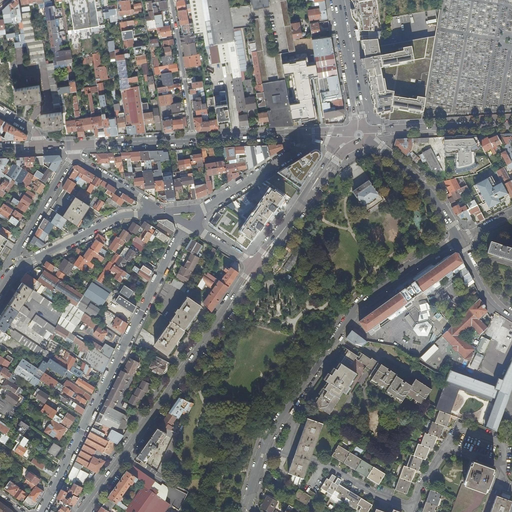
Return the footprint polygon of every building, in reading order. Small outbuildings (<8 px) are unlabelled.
[(12,0),(2,9),(4,19),(4,23),(21,20),(21,22),(19,22),(21,33),(20,34),(21,41),(22,47),(26,46),(21,11),(18,0),(12,0)] [(28,0),(18,0),(21,11),(26,46),(29,62),(46,61),(42,40),(35,41),(29,5),(29,3),(28,0)] [(62,0),(63,1),(71,49),(72,60),(93,56),(92,54),(98,53),(109,51),(107,41),(105,28),(104,18),(103,13),(103,10),(102,4),(101,0),(62,0)] [(131,9),(129,0),(124,0),(117,1),(117,3),(120,2),(120,8),(118,9),(118,11),(131,9)] [(153,6),(152,2),(152,0),(147,1),(146,17),(146,18),(146,20),(155,19),(154,13),(153,6)] [(168,8),(166,0),(161,1),(159,1),(160,9),(168,8)] [(180,0),(176,1),(178,10),(190,8),(190,4),(186,4),(185,4),(185,3),(184,0),(180,0)] [(233,29),(230,8),(228,0),(189,0),(190,4),(190,8),(191,11),(192,17),(193,23),(194,33),(203,32),(209,64),(230,61),(233,78),(241,77),(240,71),(234,32),(233,29)] [(251,0),(253,8),(270,5),(269,0),(251,0)] [(279,0),(289,52),(295,51),(293,40),(290,23),(286,0),(279,0)] [(354,0),(360,31),(375,32),(380,32),(373,0),(354,0)] [(327,18),(324,1),(314,2),(315,6),(319,5),(320,9),(316,9),(308,10),(309,21),(327,18)] [(117,21),(117,20),(117,18),(118,18),(117,14),(117,10),(116,4),(108,6),(109,9),(109,11),(103,13),(104,18),(110,17),(111,23),(117,21)] [(255,42),(262,41),(260,29),(259,19),(252,20),(250,5),(230,8),(233,29),(252,26),(255,42)] [(45,8),(45,11),(49,34),(53,63),(54,65),(66,63),(65,55),(64,50),(60,51),(58,41),(60,41),(59,34),(58,31),(57,31),(56,27),(54,27),(54,24),(55,24),(54,15),(54,12),(55,11),(55,7),(45,8)] [(177,21),(178,25),(182,25),(193,23),(192,17),(189,17),(190,20),(188,21),(187,12),(191,11),(190,8),(178,10),(180,21),(177,21)] [(134,12),(134,9),(131,9),(118,11),(120,20),(122,19),(122,15),(130,14),(130,13),(134,12)] [(163,15),(162,11),(158,12),(154,13),(155,19),(156,27),(163,26),(161,15),(163,15)] [(156,29),(156,27),(155,19),(146,20),(147,25),(147,27),(148,30),(156,29)] [(137,20),(120,22),(121,31),(129,29),(128,25),(136,24),(137,22),(137,20)] [(290,23),(293,40),(297,40),(296,37),(302,36),(300,22),(290,23)] [(320,35),(318,22),(310,24),(312,36),(320,35)] [(182,25),(183,35),(193,33),(194,33),(193,23),(182,25)] [(169,25),(163,26),(156,27),(156,29),(157,33),(159,32),(159,29),(160,29),(161,37),(167,36),(171,35),(169,25)] [(129,29),(121,31),(122,39),(124,39),(126,39),(130,38),(129,30),(129,29)] [(360,31),(355,31),(357,41),(363,40),(375,40),(375,32),(360,31)] [(234,32),(240,71),(247,70),(245,56),(241,32),(234,32)] [(180,35),(181,44),(183,44),(194,42),(195,42),(193,33),(183,35),(180,35)] [(422,119),(436,35),(379,46),(377,39),(375,40),(363,40),(367,58),(361,59),(363,71),(369,70),(375,103),(378,115),(381,114),(381,117),(385,117),(385,120),(389,119),(389,121),(422,119)] [(334,53),(331,36),(312,39),(315,56),(334,53)] [(158,41),(158,37),(150,39),(151,44),(151,46),(159,45),(158,41)] [(308,125),(326,124),(324,117),(324,112),(322,102),(315,56),(312,39),(312,37),(297,40),(293,40),(295,51),(308,125)] [(173,39),(164,40),(165,47),(163,47),(163,48),(163,49),(164,52),(160,53),(161,56),(165,55),(171,54),(169,45),(174,44),(173,39)] [(119,55),(118,49),(115,50),(114,41),(107,41),(109,51),(109,52),(110,59),(110,60),(115,59),(116,61),(116,60),(125,59),(125,57),(125,54),(119,55)] [(270,127),(288,126),(276,54),(274,55),(279,81),(269,82),(262,41),(255,42),(255,43),(266,105),(267,111),(269,120),(270,127)] [(185,56),(193,55),(196,54),(194,42),(183,44),(185,56)] [(258,106),(266,105),(255,43),(249,44),(250,49),(249,50),(250,54),(252,53),(255,71),(252,71),(252,75),(255,74),(257,85),(255,86),(257,98),(258,98),(259,104),(258,104),(258,106)] [(145,49),(144,45),(143,45),(136,46),(134,47),(134,49),(133,49),(133,51),(133,56),(136,55),(144,54),(143,49),(145,49)] [(10,62),(12,74),(12,80),(21,79),(20,74),(19,74),(15,48),(8,49),(10,62)] [(293,126),(308,125),(295,51),(289,52),(281,54),(293,126)] [(99,96),(101,113),(107,113),(102,82),(102,79),(108,79),(106,67),(104,66),(100,66),(98,53),(92,54),(93,56),(96,80),(98,91),(99,96)] [(332,100),(342,98),(334,53),(315,56),(322,102),(327,101),(332,100)] [(147,62),(145,54),(144,54),(136,55),(138,64),(147,62)] [(288,126),(293,126),(281,54),(276,54),(288,126)] [(183,56),(185,68),(195,66),(193,55),(185,56),(183,56)] [(146,131),(145,123),(142,103),(138,81),(135,82),(135,87),(128,88),(127,83),(138,81),(137,76),(128,78),(125,60),(125,59),(116,60),(125,116),(126,126),(135,125),(136,133),(142,133),(142,131),(146,131)] [(46,61),(27,63),(28,70),(47,67),(54,108),(60,107),(60,103),(59,100),(57,85),(54,65),(53,63),(46,64),(46,61)] [(178,71),(177,63),(159,66),(154,67),(155,73),(155,74),(162,73),(162,72),(160,72),(160,69),(169,68),(169,72),(171,72),(178,71)] [(164,86),(173,84),(171,72),(169,72),(162,73),(164,86)] [(57,85),(59,100),(63,99),(64,99),(63,93),(71,92),(69,80),(68,75),(63,76),(65,84),(57,85)] [(154,84),(153,76),(147,77),(149,90),(155,89),(154,84)] [(241,128),(250,128),(246,109),(245,97),(241,77),(233,78),(241,128)] [(245,97),(246,109),(257,107),(252,79),(245,80),(247,91),(251,90),(252,96),(245,97)] [(76,80),(69,80),(71,92),(78,91),(76,80)] [(95,82),(95,86),(90,87),(84,88),(85,95),(88,94),(88,93),(91,93),(98,91),(96,80),(95,80),(95,82)] [(196,93),(204,92),(202,81),(196,82),(192,82),(193,87),(195,87),(202,86),(203,89),(199,90),(199,91),(196,91),(196,93)] [(169,94),(168,91),(181,89),(180,83),(173,84),(164,86),(157,87),(158,92),(162,91),(162,95),(169,94)] [(15,87),(14,88),(16,102),(21,102),(21,103),(35,101),(35,99),(42,98),(40,85),(15,89),(15,87)] [(218,120),(230,118),(225,90),(220,91),(221,95),(214,96),(215,102),(216,109),(217,119),(218,120)] [(159,98),(160,105),(165,105),(171,104),(174,103),(173,99),(183,97),(182,92),(169,94),(162,95),(159,95),(159,98)] [(78,136),(85,136),(84,131),(82,120),(79,121),(78,117),(79,117),(78,109),(76,102),(77,102),(76,96),(72,97),(75,120),(77,131),(78,136)] [(192,110),(201,109),(207,108),(206,103),(201,104),(200,97),(196,98),(197,100),(191,101),(192,110)] [(324,112),(344,108),(342,98),(332,100),(332,101),(333,101),(334,106),(327,108),(327,101),(322,102),(324,112)] [(145,123),(154,122),(153,111),(147,112),(146,110),(149,110),(148,102),(142,103),(145,123)] [(181,102),(174,103),(171,104),(172,111),(180,110),(180,107),(181,107),(181,102)] [(121,127),(126,126),(125,116),(119,117),(117,103),(114,104),(115,116),(118,134),(122,134),(122,128),(121,128),(121,127)] [(160,105),(162,116),(169,115),(168,110),(166,110),(165,105),(160,105)] [(154,122),(160,121),(158,108),(152,109),(153,111),(154,122)] [(198,130),(210,130),(209,120),(207,108),(201,109),(202,114),(201,114),(202,117),(193,117),(195,128),(198,130)] [(324,117),(345,114),(344,108),(324,112),(324,117)] [(95,135),(105,135),(102,118),(102,115),(99,116),(95,116),(94,111),(91,112),(91,113),(92,117),(94,129),(95,135)] [(259,122),(269,120),(267,111),(258,113),(259,122)] [(59,126),(63,125),(61,113),(61,112),(41,115),(43,128),(48,128),(49,129),(59,127),(59,126)] [(250,123),(259,122),(258,113),(258,112),(249,113),(250,123)] [(165,132),(174,132),(173,128),(172,120),(172,115),(169,115),(162,116),(165,132)] [(105,135),(118,134),(115,116),(102,118),(105,135)] [(84,131),(94,129),(92,117),(82,118),(82,120),(84,131)] [(172,120),(173,128),(184,127),(184,126),(183,119),(180,119),(175,120),(172,120)] [(210,130),(219,129),(218,124),(218,120),(217,119),(214,119),(215,125),(213,125),(212,120),(209,120),(210,130)] [(67,132),(77,131),(75,120),(65,121),(67,132)] [(13,134),(14,139),(26,139),(27,135),(7,122),(3,129),(4,130),(6,131),(7,132),(7,131),(13,134)] [(130,134),(136,133),(135,125),(126,126),(126,127),(127,132),(130,132),(130,134)] [(3,137),(7,140),(14,139),(13,134),(7,131),(7,132),(6,131),(4,136),(3,135),(3,137)] [(511,133),(497,134),(501,143),(505,151),(511,163),(511,147),(510,143),(511,141),(511,133)] [(492,145),(495,151),(496,152),(497,152),(496,151),(497,150),(495,146),(501,143),(497,134),(493,134),(494,137),(489,139),(492,145)] [(394,145),(407,156),(410,152),(409,152),(411,150),(411,146),(411,143),(413,143),(413,138),(396,139),(394,145)] [(475,171),(474,149),(478,149),(477,138),(444,138),(444,154),(455,154),(455,171),(475,171)] [(479,142),(484,151),(492,148),(493,152),(495,151),(492,145),(489,139),(488,138),(479,142)] [(261,146),(265,160),(283,148),(282,145),(261,146)] [(257,165),(265,160),(261,146),(244,147),(245,153),(248,170),(257,165)] [(228,183),(239,175),(239,172),(238,170),(237,164),(236,154),(234,147),(222,148),(224,161),(226,168),(226,173),(228,183)] [(431,149),(428,150),(428,149),(422,152),(423,154),(426,160),(431,170),(433,169),(435,174),(442,171),(431,149)] [(159,153),(160,161),(169,160),(169,157),(168,152),(168,150),(159,151),(159,153)] [(308,152),(275,175),(296,190),(317,156),(316,155),(316,153),(315,151),(312,150),(310,151),(308,152)] [(153,177),(163,175),(162,169),(160,161),(159,153),(157,153),(156,151),(151,152),(151,151),(149,151),(151,163),(151,164),(157,163),(159,171),(152,172),(152,173),(153,177)] [(511,163),(505,151),(501,153),(507,165),(511,163)] [(130,152),(121,153),(122,157),(122,159),(127,159),(127,162),(131,161),(130,152)] [(109,163),(109,161),(108,153),(96,154),(97,163),(98,163),(102,163),(109,163)] [(190,157),(190,159),(191,162),(197,162),(197,163),(198,167),(204,166),(203,161),(202,153),(190,155),(190,157)] [(169,157),(169,160),(170,164),(179,163),(178,161),(177,155),(173,156),(169,157)] [(44,165),(43,156),(35,157),(33,166),(44,165)] [(44,165),(48,168),(53,171),(55,172),(62,160),(59,156),(43,156),(44,165)] [(29,173),(31,174),(32,169),(27,168),(23,166),(26,165),(26,167),(33,167),(33,166),(35,157),(17,158),(17,164),(17,165),(29,173)] [(120,172),(124,171),(122,159),(122,157),(114,158),(114,160),(115,165),(116,165),(117,167),(117,168),(119,167),(120,172)] [(9,160),(7,158),(0,158),(0,171),(6,175),(9,171),(5,168),(9,160)] [(209,195),(213,192),(211,181),(210,181),(209,176),(218,174),(217,168),(216,162),(205,164),(207,173),(205,173),(207,184),(209,195)] [(171,168),(172,178),(177,177),(176,172),(180,171),(180,170),(179,163),(170,164),(171,168)] [(21,185),(29,173),(17,165),(17,164),(13,164),(9,171),(6,175),(12,179),(15,181),(21,185)] [(74,169),(69,178),(74,180),(79,172),(80,173),(78,176),(81,178),(77,185),(81,187),(85,181),(90,184),(94,177),(95,176),(77,165),(74,166),(73,168),(74,169)] [(143,188),(145,188),(143,177),(140,177),(138,177),(137,172),(142,171),(142,167),(132,168),(133,172),(135,186),(142,185),(143,188)] [(504,167),(495,172),(503,185),(511,181),(507,174),(504,167)] [(53,171),(48,168),(45,173),(44,172),(43,174),(37,170),(34,176),(45,183),(53,171)] [(167,202),(176,202),(175,192),(173,181),(172,178),(171,168),(162,169),(163,175),(163,180),(165,190),(166,194),(167,201),(167,202)] [(0,188),(4,191),(7,186),(12,179),(6,175),(0,171),(0,188)] [(130,183),(135,186),(133,172),(124,173),(125,180),(132,179),(133,181),(131,181),(130,183)] [(45,183),(34,176),(31,174),(29,173),(21,185),(30,190),(31,188),(28,186),(32,181),(34,182),(33,184),(34,185),(34,186),(35,187),(33,190),(40,194),(45,185),(44,185),(45,183)] [(145,188),(155,187),(154,181),(153,177),(146,178),(145,175),(143,175),(143,177),(145,188)] [(275,175),(261,183),(271,191),(282,198),(284,199),(286,204),(296,190),(275,175)] [(97,188),(102,180),(98,178),(96,177),(95,178),(94,177),(90,184),(87,191),(90,193),(94,186),(97,188)] [(62,189),(73,195),(75,192),(72,190),(76,184),(68,179),(65,183),(66,183),(62,189)] [(183,189),(182,185),(181,179),(173,181),(175,192),(183,190),(183,189)] [(459,189),(454,179),(444,181),(450,193),(459,189)] [(155,187),(155,192),(165,190),(163,180),(154,181),(155,187)] [(367,211),(383,200),(369,180),(352,191),(367,211)] [(114,194),(116,189),(103,181),(100,185),(107,190),(110,191),(112,193),(114,194)] [(503,185),(508,195),(510,198),(511,196),(511,182),(511,181),(503,185)] [(205,196),(209,195),(207,184),(195,186),(197,199),(205,196)] [(472,195),(466,185),(459,189),(450,193),(448,194),(449,197),(452,195),(453,197),(448,199),(450,204),(455,202),(457,201),(456,199),(461,197),(460,195),(461,194),(460,193),(463,191),(464,193),(467,191),(468,193),(467,194),(469,197),(472,195)] [(84,201),(85,199),(85,198),(89,193),(81,188),(76,196),(81,198),(82,199),(84,201)] [(20,202),(28,207),(35,195),(28,190),(25,195),(21,193),(19,195),(23,197),(20,202)] [(137,202),(119,191),(117,196),(124,200),(133,206),(136,206),(137,202)] [(259,230),(261,231),(264,227),(263,226),(264,224),(271,214),(272,212),(274,213),(277,208),(276,207),(282,198),(271,191),(260,206),(249,222),(242,232),(253,239),(259,230)] [(124,200),(117,196),(114,194),(112,193),(111,195),(114,197),(112,200),(119,205),(120,206),(124,200)] [(98,211),(104,202),(95,196),(90,202),(92,203),(96,206),(94,208),(98,211)] [(68,221),(76,226),(89,206),(88,206),(76,198),(64,218),(68,221)] [(117,208),(119,205),(112,200),(108,198),(106,201),(117,208)] [(24,212),(28,207),(20,202),(16,207),(24,212)] [(26,225),(28,222),(21,217),(23,215),(15,210),(14,213),(12,212),(14,209),(4,203),(2,203),(0,204),(0,203),(0,207),(19,220),(26,225)] [(467,210),(472,208),(471,205),(464,208),(465,209),(462,210),(459,204),(452,208),(455,215),(457,214),(467,210)] [(483,221),(485,220),(477,205),(472,208),(467,210),(469,214),(475,212),(480,222),(483,221)] [(249,222),(226,206),(219,210),(209,225),(221,234),(223,232),(246,248),(253,239),(242,232),(249,222)] [(16,226),(19,220),(0,207),(0,213),(10,220),(9,221),(16,226)] [(468,220),(471,218),(469,214),(467,210),(457,214),(460,219),(466,216),(468,220)] [(62,230),(68,221),(64,218),(55,212),(49,222),(54,225),(59,228),(62,230)] [(44,218),(39,228),(48,234),(54,225),(49,222),(44,218)] [(166,220),(156,220),(159,222),(174,232),(175,229),(173,224),(166,220)] [(0,225),(11,233),(13,230),(7,226),(8,226),(0,221),(0,225)] [(140,226),(133,222),(128,230),(135,234),(140,226)] [(155,228),(145,222),(141,227),(144,230),(147,231),(149,232),(151,229),(153,231),(155,228)] [(174,232),(159,222),(157,226),(172,235),(174,232)] [(0,225),(0,227),(2,228),(0,231),(0,233),(7,238),(11,233),(0,225)] [(39,228),(34,236),(42,242),(46,237),(48,234),(39,228)] [(168,237),(156,229),(152,235),(164,242),(168,237)] [(124,230),(119,238),(125,242),(127,243),(129,239),(125,237),(128,233),(124,230)] [(152,235),(149,232),(147,231),(141,241),(146,244),(152,235)] [(105,239),(98,234),(95,239),(96,239),(102,244),(104,241),(105,239)] [(35,248),(35,249),(45,244),(42,242),(34,236),(28,247),(31,249),(35,244),(38,246),(35,248)] [(119,238),(117,236),(109,248),(115,252),(120,245),(122,246),(125,242),(119,238)] [(138,238),(135,236),(129,245),(141,252),(143,248),(139,245),(136,243),(138,238)] [(102,244),(96,239),(89,248),(90,249),(104,258),(107,252),(102,248),(104,245),(102,244)] [(192,239),(186,249),(191,253),(196,256),(202,245),(192,239)] [(511,248),(490,241),(486,253),(497,257),(511,261),(511,248)] [(123,255),(129,245),(127,243),(120,255),(127,260),(129,262),(136,252),(131,249),(126,257),(123,255)] [(287,245),(281,254),(285,258),(292,248),(287,245)] [(104,258),(90,249),(84,258),(89,262),(93,256),(102,262),(104,258)] [(284,267),(290,271),(301,255),(295,251),(284,267)] [(116,253),(110,262),(114,265),(121,269),(123,266),(125,264),(127,260),(120,255),(116,253)] [(184,267),(191,271),(192,271),(199,258),(196,256),(191,253),(189,256),(184,267)] [(458,254),(456,253),(452,255),(418,279),(419,279),(415,282),(415,281),(409,286),(405,288),(399,292),(400,293),(396,295),(373,312),(363,319),(359,322),(366,332),(368,330),(371,334),(380,328),(380,327),(380,323),(386,318),(400,308),(402,311),(406,308),(407,310),(410,314),(404,318),(412,328),(414,323),(418,323),(418,324),(428,322),(433,327),(431,332),(433,334),(431,340),(434,344),(443,336),(453,346),(453,348),(455,351),(458,351),(465,358),(470,361),(475,350),(461,336),(471,326),(482,336),(483,334),(485,335),(488,328),(479,319),(483,315),(484,315),(487,312),(487,311),(484,308),(485,307),(485,306),(480,295),(475,298),(477,302),(469,309),(469,310),(452,326),(429,303),(427,305),(423,291),(426,289),(431,286),(439,290),(452,281),(451,275),(459,269),(471,290),(476,288),(458,254)] [(89,262),(84,258),(80,256),(74,265),(84,272),(88,266),(92,268),(94,265),(89,262)] [(74,265),(65,259),(58,269),(67,275),(74,265)] [(239,264),(235,261),(231,267),(238,273),(240,271),(241,270),(239,264)] [(57,268),(47,262),(43,266),(51,271),(53,269),(55,270),(57,268)] [(110,262),(103,271),(104,271),(108,274),(111,269),(112,268),(114,265),(110,262)] [(275,262),(267,274),(272,277),(280,265),(275,262)] [(115,279),(120,282),(126,273),(121,269),(114,265),(112,268),(114,270),(116,268),(120,271),(115,279)] [(135,266),(132,269),(145,279),(146,277),(150,280),(151,277),(143,271),(135,266)] [(184,267),(183,267),(180,272),(179,272),(177,276),(187,281),(189,276),(192,278),(194,273),(191,271),(184,267)] [(227,273),(225,274),(233,280),(236,277),(238,273),(231,267),(229,269),(226,267),(224,270),(227,273)] [(282,281),(288,272),(281,267),(275,277),(282,281)] [(151,277),(153,273),(145,268),(143,271),(151,277)] [(45,270),(37,281),(42,284),(69,302),(68,302),(76,307),(83,295),(61,280),(55,277),(45,270)] [(59,271),(55,277),(61,280),(65,275),(59,271)] [(104,271),(97,280),(101,283),(108,274),(104,271)] [(203,277),(198,286),(201,290),(205,283),(210,287),(216,279),(206,271),(203,277)] [(20,281),(22,282),(36,292),(42,284),(37,281),(26,273),(20,281)] [(108,274),(101,283),(105,285),(111,276),(110,275),(108,274)] [(233,280),(225,274),(222,279),(220,282),(228,287),(233,280)] [(188,286),(174,279),(171,285),(185,293),(188,286)] [(203,303),(211,311),(213,308),(228,287),(220,282),(219,281),(211,292),(203,303)] [(22,282),(8,304),(27,317),(30,312),(28,310),(28,309),(23,305),(29,296),(61,318),(64,311),(51,302),(36,292),(22,282)] [(92,282),(83,295),(101,307),(110,294),(92,282)] [(117,287),(114,292),(118,294),(119,295),(136,306),(138,303),(132,299),(133,298),(132,297),(135,292),(124,285),(123,286),(124,287),(122,290),(120,289),(117,287)] [(116,296),(118,294),(114,292),(108,288),(107,290),(116,296)] [(101,307),(83,295),(76,307),(93,319),(101,307)] [(117,302),(133,313),(136,307),(136,306),(119,295),(117,299),(115,302),(117,302)] [(176,314),(171,321),(184,331),(188,325),(201,306),(190,299),(189,298),(188,297),(187,298),(179,310),(178,309),(175,313),(176,314)] [(64,311),(61,318),(58,324),(72,333),(81,320),(96,330),(94,334),(102,340),(104,337),(105,335),(107,332),(99,327),(101,324),(93,319),(76,307),(68,302),(64,311)] [(0,329),(8,335),(42,357),(44,354),(45,350),(15,331),(14,332),(8,328),(12,322),(17,326),(20,321),(23,323),(27,317),(8,304),(3,311),(0,316),(0,329)] [(372,336),(407,310),(406,308),(402,311),(400,308),(386,318),(389,320),(380,327),(380,328),(371,334),(372,336)] [(36,315),(32,320),(53,334),(56,328),(36,315)] [(128,324),(117,317),(114,321),(115,322),(113,327),(123,334),(126,327),(128,324)] [(53,334),(32,320),(28,326),(50,341),(53,334)] [(171,321),(170,321),(169,322),(170,323),(154,346),(167,355),(178,340),(184,331),(171,321)] [(67,331),(60,327),(56,332),(64,337),(67,331)] [(346,339),(347,339),(348,339),(353,343),(362,347),(367,342),(357,334),(359,332),(354,328),(352,331),(346,339)] [(85,360),(103,373),(104,371),(110,359),(100,352),(92,347),(90,353),(89,352),(90,347),(69,333),(66,337),(73,342),(70,350),(73,352),(75,343),(79,346),(78,349),(81,351),(78,356),(80,357),(82,352),(84,349),(88,351),(85,360)] [(490,340),(482,336),(475,350),(484,354),(490,340)] [(100,352),(110,359),(113,354),(115,349),(105,344),(100,352)] [(346,348),(341,356),(342,357),(352,364),(356,358),(350,354),(351,352),(346,348)] [(53,355),(51,359),(89,383),(93,376),(88,375),(91,368),(89,367),(89,366),(83,362),(80,370),(73,366),(76,359),(72,356),(73,355),(67,351),(64,360),(56,354),(55,356),(53,355)] [(358,356),(351,352),(350,354),(356,358),(367,366),(369,367),(374,359),(372,358),(371,359),(362,353),(359,357),(358,356)] [(477,353),(470,366),(476,370),(484,356),(477,353)] [(40,366),(39,369),(40,370),(45,373),(49,366),(58,372),(60,370),(69,375),(70,374),(72,375),(70,377),(77,381),(76,383),(92,393),(95,387),(89,383),(51,359),(44,354),(42,357),(45,359),(40,366)] [(167,362),(156,356),(154,360),(153,360),(149,367),(153,369),(152,371),(156,373),(157,371),(162,374),(166,367),(165,366),(167,362)] [(10,363),(1,357),(0,357),(0,363),(7,368),(10,363)] [(342,357),(339,362),(340,363),(336,369),(332,375),(330,374),(326,381),(328,382),(324,388),(325,389),(315,404),(330,414),(332,410),(330,409),(334,403),(336,405),(340,398),(339,397),(343,392),(345,388),(348,390),(351,387),(349,386),(353,380),(357,373),(349,368),(352,364),(342,357)] [(13,372),(29,383),(34,376),(38,370),(39,369),(23,358),(13,372)] [(369,367),(367,366),(363,371),(370,375),(378,363),(378,362),(374,359),(369,367)] [(485,427),(496,431),(511,387),(511,359),(503,380),(498,378),(495,387),(477,380),(477,386),(447,376),(447,377),(435,409),(440,411),(450,414),(459,389),(494,402),(485,427)] [(123,371),(130,375),(133,376),(138,365),(128,361),(123,371)] [(378,363),(370,375),(369,376),(372,378),(370,381),(377,385),(376,387),(379,388),(380,387),(386,391),(385,393),(392,397),(391,398),(394,400),(395,399),(401,403),(404,398),(405,396),(412,400),(414,402),(421,406),(432,390),(428,387),(427,390),(421,386),(422,384),(416,379),(412,386),(408,383),(408,384),(407,386),(404,384),(405,383),(402,381),(402,380),(403,380),(396,376),(397,375),(394,372),(392,374),(390,373),(390,372),(387,370),(388,369),(381,364),(381,365),(378,363)] [(4,367),(0,373),(0,374),(7,379),(9,380),(11,378),(12,379),(14,376),(12,374),(8,371),(9,370),(4,367)] [(106,400),(104,405),(113,409),(130,375),(123,371),(121,370),(118,375),(122,377),(121,379),(117,377),(113,386),(116,388),(115,390),(112,388),(107,397),(111,399),(109,401),(106,400)] [(477,386),(477,380),(463,375),(450,370),(447,376),(477,386)] [(40,380),(44,382),(59,392),(62,394),(64,391),(85,404),(86,402),(88,403),(89,402),(87,400),(87,401),(78,395),(64,385),(45,373),(40,380)] [(29,383),(36,387),(39,382),(43,384),(44,382),(40,380),(36,377),(34,376),(29,383)] [(7,379),(3,386),(7,389),(15,394),(16,392),(18,394),(22,389),(9,380),(7,379)] [(67,380),(64,385),(78,395),(87,400),(89,402),(92,396),(83,391),(72,384),(72,383),(67,380)] [(151,384),(142,380),(138,388),(145,392),(146,392),(148,388),(151,384)] [(140,399),(141,399),(143,396),(145,392),(138,388),(137,387),(133,395),(140,399)] [(42,402),(44,403),(49,396),(38,388),(33,396),(42,402)] [(325,389),(324,388),(313,403),(315,404),(325,389)] [(15,405),(20,398),(12,392),(10,395),(8,394),(5,398),(15,405)] [(62,394),(59,392),(56,397),(59,398),(61,400),(70,406),(73,401),(63,395),(62,394)] [(128,402),(136,406),(139,402),(140,399),(133,395),(132,394),(128,402)] [(180,397),(169,412),(177,417),(178,418),(184,410),(186,411),(189,406),(192,407),(193,404),(180,397)] [(44,403),(42,402),(37,409),(41,411),(46,404),(44,403)] [(74,409),(82,415),(84,412),(85,409),(74,402),(72,406),(75,408),(74,409)] [(46,404),(41,411),(53,419),(57,412),(46,404)] [(95,421),(101,424),(108,428),(111,429),(112,430),(116,431),(118,427),(122,419),(126,421),(129,417),(113,409),(104,405),(102,408),(95,421)] [(54,419),(68,429),(73,421),(78,424),(80,420),(68,413),(66,416),(65,418),(63,421),(60,419),(59,420),(59,419),(58,421),(57,420),(64,409),(60,407),(57,412),(53,419),(54,419)] [(452,415),(450,414),(440,411),(435,423),(444,426),(447,427),(452,415)] [(169,412),(160,425),(170,430),(173,427),(171,425),(177,417),(169,412)] [(293,475),(288,483),(299,489),(300,490),(323,424),(308,418),(305,426),(307,427),(306,430),(304,429),(289,473),(293,475)] [(66,434),(71,437),(74,433),(68,429),(54,419),(46,431),(55,438),(57,439),(60,435),(62,434),(63,434),(64,433),(66,434)] [(127,422),(126,421),(122,419),(118,427),(119,427),(123,429),(127,422)] [(8,426),(0,420),(0,430),(4,434),(8,436),(12,429),(8,426)] [(16,431),(23,436),(26,432),(25,432),(29,426),(21,420),(18,424),(20,426),(16,431)] [(440,438),(444,426),(435,423),(433,422),(428,434),(437,437),(440,438)] [(93,425),(91,430),(103,437),(104,435),(108,428),(101,424),(99,428),(93,425)] [(147,444),(137,457),(142,461),(146,464),(156,449),(157,449),(158,448),(157,447),(167,434),(158,429),(147,444)] [(87,439),(73,466),(87,473),(89,474),(91,470),(97,473),(106,460),(102,458),(101,459),(99,458),(99,459),(94,457),(95,456),(94,455),(96,450),(103,453),(103,452),(109,455),(117,444),(107,439),(103,437),(91,430),(87,439)] [(108,437),(107,439),(117,444),(123,435),(122,435),(117,432),(116,431),(112,430),(111,432),(109,432),(109,433),(109,434),(109,435),(108,437)] [(433,449),(437,437),(428,434),(425,433),(421,445),(430,448),(433,449)] [(4,434),(0,439),(0,441),(5,444),(10,437),(8,436),(4,434)] [(5,444),(9,447),(12,443),(13,440),(10,438),(10,437),(5,444)] [(25,437),(20,444),(27,449),(32,442),(25,437)] [(160,466),(157,472),(164,475),(178,440),(172,438),(160,466)] [(52,456),(55,458),(62,448),(55,443),(54,446),(51,445),(47,452),(52,456)] [(15,451),(25,458),(30,451),(27,449),(20,444),(15,451)] [(430,448),(421,445),(418,444),(414,456),(423,459),(425,460),(430,448)] [(344,463),(350,452),(339,445),(332,456),(336,458),(337,456),(340,458),(338,459),(344,463)] [(355,470),(362,460),(350,452),(344,463),(347,465),(349,463),(351,465),(350,467),(355,470)] [(423,459),(414,456),(411,455),(407,467),(415,470),(418,471),(423,459)] [(40,468),(42,469),(44,466),(45,465),(34,459),(32,462),(40,468)] [(367,477),(374,467),(362,460),(355,470),(359,472),(360,470),(363,472),(362,474),(367,477)] [(473,461),(471,465),(470,464),(462,483),(464,484),(464,485),(485,493),(485,492),(487,492),(494,474),(492,473),(494,469),(473,461)] [(131,465),(127,471),(138,479),(145,483),(140,490),(128,507),(126,510),(128,511),(164,511),(170,504),(165,500),(160,497),(158,495),(161,491),(157,488),(156,489),(151,486),(155,481),(153,480),(131,465)] [(42,469),(52,476),(54,473),(44,466),(42,469)] [(73,466),(66,480),(72,483),(73,483),(77,476),(83,480),(87,473),(73,466)] [(415,470),(407,467),(404,466),(399,478),(411,482),(415,470)] [(375,480),(374,482),(379,485),(385,474),(374,467),(367,477),(371,480),(372,478),(375,480)] [(25,478),(27,479),(36,485),(40,478),(35,475),(30,471),(25,478)] [(120,481),(108,498),(115,503),(119,505),(121,502),(122,502),(120,501),(123,497),(122,496),(125,492),(124,491),(126,488),(127,489),(130,484),(132,485),(134,481),(136,482),(138,479),(127,471),(120,481)] [(332,495),(335,491),(339,484),(342,480),(338,478),(335,483),(332,482),(336,476),(333,474),(329,480),(327,479),(321,488),(332,495)] [(73,483),(74,484),(80,487),(83,480),(77,476),(73,483)] [(411,482),(399,478),(395,489),(407,494),(411,482)] [(27,479),(24,483),(33,489),(36,486),(36,485),(27,479)] [(10,481),(5,488),(10,493),(9,495),(13,498),(15,495),(14,495),(20,488),(10,481)] [(161,486),(155,481),(151,486),(156,489),(157,488),(161,491),(158,495),(160,497),(165,500),(168,490),(167,487),(163,484),(161,486)] [(490,511),(496,496),(487,492),(485,492),(485,493),(464,485),(464,484),(462,483),(450,511),(490,511)] [(64,485),(61,490),(67,492),(72,495),(73,493),(77,495),(78,492),(79,493),(82,488),(80,487),(74,484),(71,489),(70,488),(64,485)] [(339,484),(335,491),(339,493),(336,498),(343,502),(350,491),(339,484)] [(28,505),(31,506),(32,506),(33,506),(34,506),(35,505),(37,502),(36,502),(44,491),(36,486),(33,489),(24,502),(28,505)] [(24,498),(27,494),(20,489),(15,496),(22,501),(24,498)] [(312,497),(308,494),(300,490),(299,489),(295,497),(298,499),(297,501),(306,507),(312,497)] [(61,490),(57,499),(60,500),(73,507),(79,498),(73,495),(72,498),(66,495),(67,492),(61,490)] [(426,502),(436,505),(437,506),(440,498),(439,498),(440,493),(430,490),(426,502)] [(39,501),(44,491),(36,502),(37,502),(35,505),(37,506),(39,501)] [(312,497),(315,499),(317,495),(310,491),(308,494),(312,497)] [(350,491),(343,502),(355,509),(357,505),(361,498),(350,491)] [(261,507),(269,511),(271,511),(277,503),(267,496),(261,507)] [(496,496),(490,511),(506,511),(507,509),(509,510),(511,502),(496,496)] [(109,511),(115,503),(108,498),(98,511),(109,511)] [(361,498),(357,505),(361,507),(358,511),(359,511),(368,511),(372,505),(361,498)] [(58,511),(68,511),(73,507),(60,500),(58,504),(62,506),(58,511)] [(0,511),(10,511),(11,511),(9,509),(8,508),(0,502),(0,511)] [(422,511),(435,511),(436,510),(435,510),(436,505),(426,502),(422,511)]
